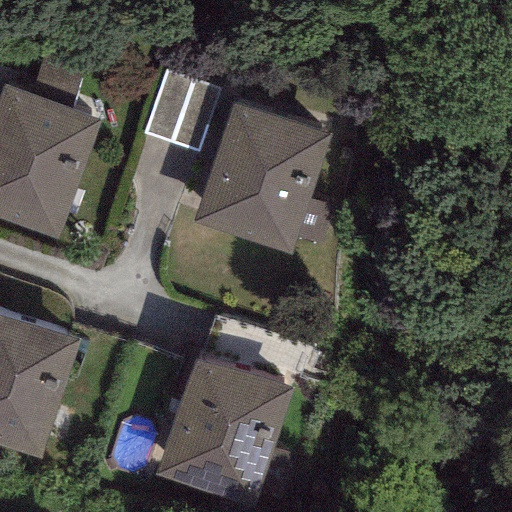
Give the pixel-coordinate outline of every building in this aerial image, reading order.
[(42,59),(29,93),(69,108),(82,73),(42,59)] [(218,86),(162,68),(141,132),(196,151),(218,86)] [(0,219),(55,240),(100,120),(69,108),(29,93),(3,84),(0,92),(0,219)] [(232,100),(192,223),(288,255),(295,235),(317,242),(329,206),(309,199),(331,133),(232,100)] [(304,344),(213,314),(197,362),(289,391),(304,344)] [(0,447),(38,460),(77,342),(0,316),(0,447)] [(197,362),(192,360),(154,478),(250,509),(289,391),(197,362)]
